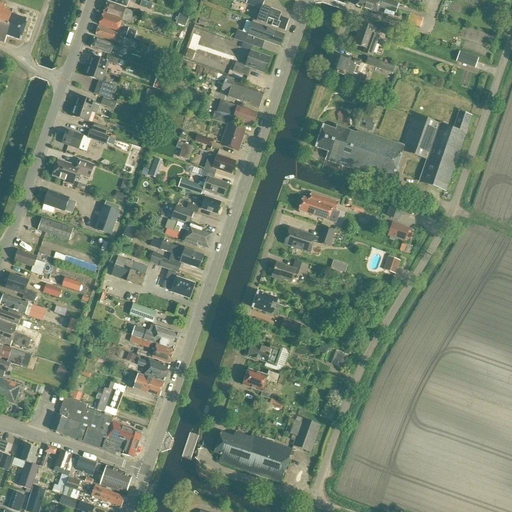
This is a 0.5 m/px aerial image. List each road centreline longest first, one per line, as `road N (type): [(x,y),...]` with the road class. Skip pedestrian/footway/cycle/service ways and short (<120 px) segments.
road 1 (unclassified): [(313,502),(358,376),(453,211),(511,37)]
road 2 (tertiary): [(156,441),(307,0)]
road 3 (residential): [(0,269),(92,0)]
road 4 (residential): [(203,457),(280,212)]
road 5 (residential): [(322,159),(304,144),(350,10)]
road 6 (residential): [(146,471),(0,423)]
road 7 (unclassified): [(313,502),(216,469),(203,457)]
